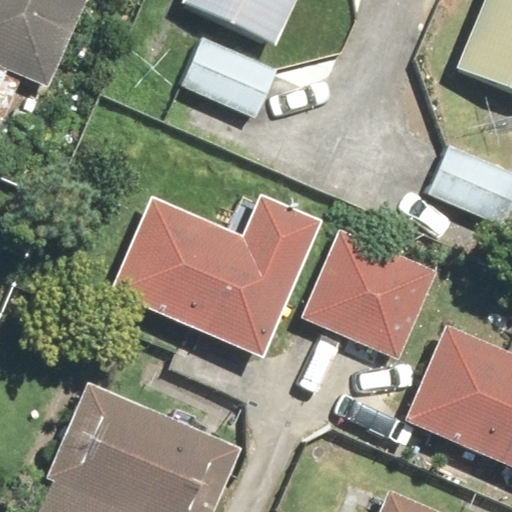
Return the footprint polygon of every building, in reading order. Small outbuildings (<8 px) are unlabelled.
[(0,0),(0,67),(51,89),(87,0),(0,0)] [(277,45),(296,0),(184,0),(183,4),(277,45)] [(511,0),(486,0),(459,67),(511,88),(511,0)] [(274,76),(201,40),(177,90),(250,126),(274,76)] [(511,207),(511,176),(445,148),(423,199),(501,232),(511,207)] [(244,232),(151,195),(112,292),(266,354),(324,212),(263,187),(244,232)] [(440,268),(339,228),(304,317),(405,357),(440,268)] [(511,350),(448,323),(406,418),(511,464),(511,350)] [(220,511),(247,444),(86,380),(33,511),(220,511)] [(446,511),(390,488),(379,511),(446,511)]
